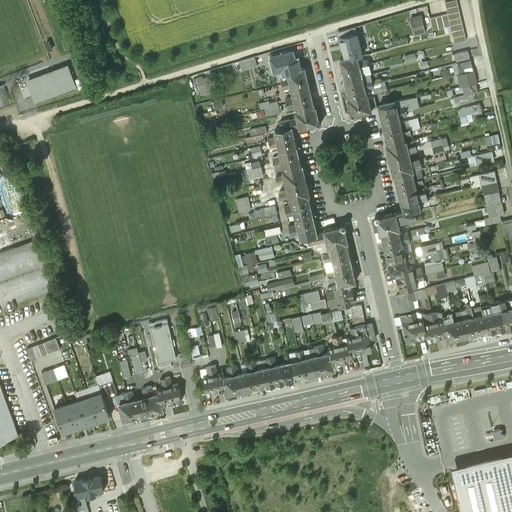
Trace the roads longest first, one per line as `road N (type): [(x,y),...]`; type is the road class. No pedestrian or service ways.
road 1 (track): [(423,0),(33,117)]
road 2 (primary): [(0,473),(320,396)]
road 3 (residential): [(360,208),(398,377)]
road 4 (residential): [(360,208),(333,215),(313,135),(339,129)]
road 5 (residential): [(339,129),(362,124),(381,203),(360,208)]
